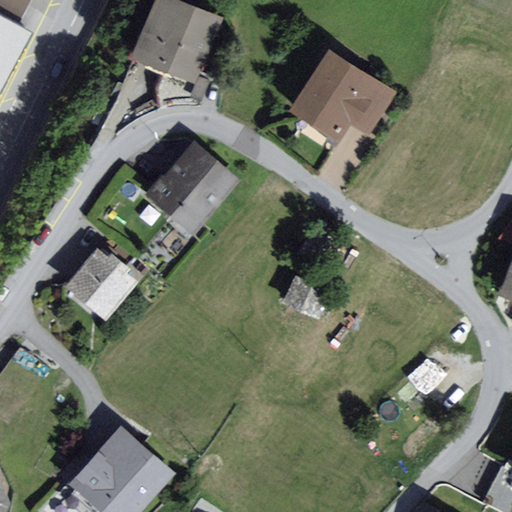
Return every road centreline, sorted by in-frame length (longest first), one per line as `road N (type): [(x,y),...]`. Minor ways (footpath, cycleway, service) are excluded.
road 1 (residential): [(0,324),(103,171),(181,123),(221,133),(308,183),(383,242),(441,244)]
road 2 (residential): [(441,244),(462,304),(488,340),(490,398),(407,511)]
road 3 (secondary): [(81,0),(0,168)]
